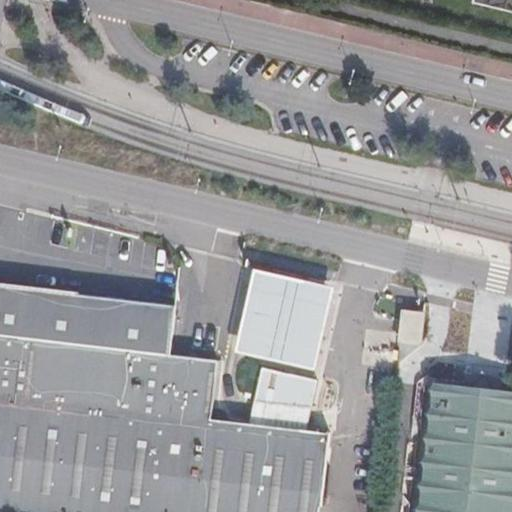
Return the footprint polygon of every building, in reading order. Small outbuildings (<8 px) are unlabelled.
[(511,0),(479,0),(479,4),(511,11),(511,0)] [(335,291),(253,273),(234,355),(316,373),(335,291)] [(0,511),(319,511),(329,435),(306,432),(249,425),(210,421),(218,363),(169,357),(174,307),(0,286),(0,511)] [(404,312),(399,360),(418,345),(421,314),(404,312)] [(261,370),(249,425),(306,432),(317,382),(261,370)] [(415,511),(511,511),(511,392),(430,382),(415,511)]
